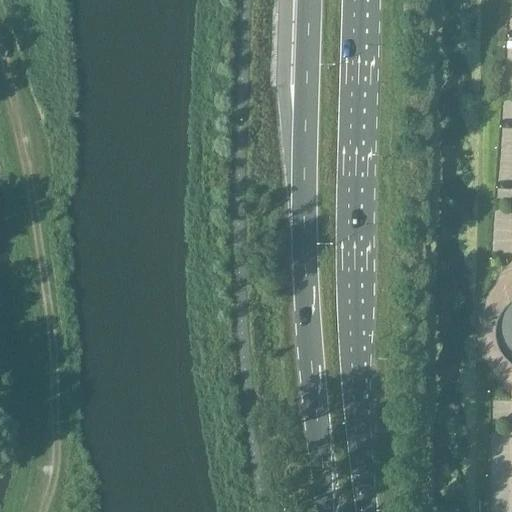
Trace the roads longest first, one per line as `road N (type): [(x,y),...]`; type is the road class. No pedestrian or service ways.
road 1 (primary): [(308,0),(304,266),(324,511)]
road 2 (primary): [(374,511),(355,262),(360,0)]
